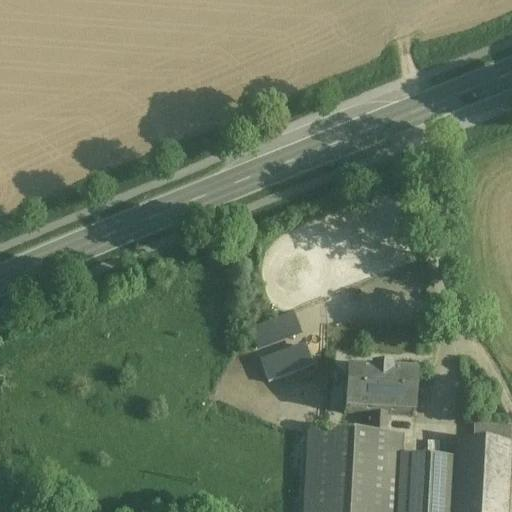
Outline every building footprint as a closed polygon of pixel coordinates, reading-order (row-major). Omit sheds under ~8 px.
[(297,315),(249,327),(255,349),(303,337),(297,315)] [(307,343),(260,360),(268,382),(315,366),(307,343)] [(390,374),(370,373),(370,376),(348,374),(346,374),(346,376),(344,413),(343,416),(346,416),(371,417),(370,431),(362,430),(361,437),(384,438),(386,417),(410,419),(411,419),(413,419),(413,417),(415,380),(415,378),(413,378),(390,377),(390,374)] [(510,430),(475,428),(474,444),(509,446),(510,430)] [(361,437),(308,434),(303,511),(398,511),(401,460),(402,439),(384,438),(361,437)] [(474,444),(454,443),(453,463),(450,511),(505,511),(509,446),(474,444)] [(450,511),(453,463),(401,460),(398,511),(450,511)]
